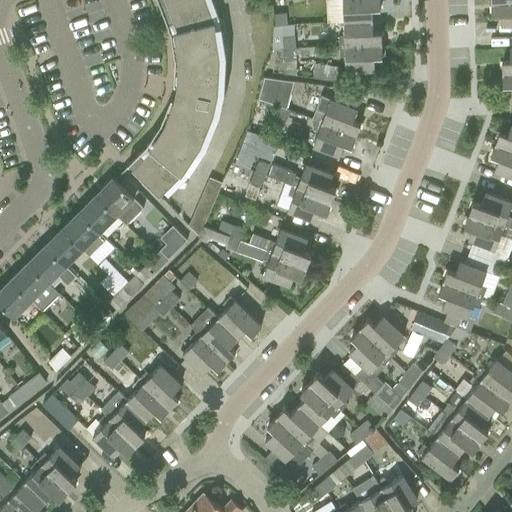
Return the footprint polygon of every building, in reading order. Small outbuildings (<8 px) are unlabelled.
[(160,0),(170,27),(176,25),(178,31),(179,37),(173,38),(176,57),(175,57),(175,59),(176,59),(175,78),(181,78),(180,85),(189,87),(186,103),(177,100),(175,107),(169,105),(162,122),(161,122),(161,123),(162,124),(151,140),(156,143),(152,148),(148,153),(144,149),(130,163),(129,162),(127,163),(128,164),(127,165),(128,166),(129,165),(159,195),(182,173),(201,144),(214,111),(218,90),(220,56),(215,22),(206,0),(160,0)] [(341,0),(343,22),(372,20),(372,9),(380,8),(380,1),(379,0),(341,0)] [(511,0),(491,0),(492,13),(500,12),(501,24),(511,23),(511,0)] [(285,24),(284,13),(274,15),(275,26),(285,24)] [(372,20),(343,22),(343,35),(338,35),(338,46),(382,44),(381,31),(373,32),(372,20)] [(275,26),(275,50),(295,48),(295,47),(294,36),(292,36),(281,38),(280,25),(275,26)] [(382,44),(338,46),(339,56),(345,56),(345,70),(374,69),(374,57),(382,56),(382,44)] [(511,47),(510,48),(510,60),(502,61),(502,73),(511,72),(511,47)] [(275,50),(272,72),(295,75),(296,75),(296,60),(296,54),(295,48),(275,50)] [(338,81),(340,67),(309,63),(308,77),(338,81)] [(511,72),(502,73),(503,86),(511,85),(511,97),(511,72)] [(286,109),(294,81),(264,77),(258,99),(279,106),(286,109)] [(357,109),(330,99),(321,95),(312,119),(316,120),(356,135),(361,123),(353,120),(357,109)] [(286,109),(279,106),(275,117),(286,122),(290,111),(286,109)] [(356,135),(316,120),(313,129),(318,131),(312,145),(339,155),(344,144),(352,147),(356,135)] [(499,132),(495,144),(511,150),(511,123),(507,135),(499,132)] [(246,130),(234,163),(250,169),(255,155),(270,161),(277,141),(246,130)] [(511,150),(495,144),(490,155),(498,158),(494,170),(511,176),(511,150)] [(254,171),(265,175),(269,164),(258,160),(254,171)] [(332,174),(306,164),(300,178),(295,176),(292,185),(331,200),(336,188),(328,185),(332,174)] [(265,175),(254,171),(250,182),(261,185),(265,175)] [(113,176),(96,194),(116,215),(126,224),(143,207),(140,203),(145,197),(125,176),(119,182),(113,176)] [(209,177),(188,225),(199,235),(222,182),(209,177)] [(331,200),(292,185),(288,195),(293,197),(288,210),(314,220),(319,209),(327,212),(331,200)] [(473,201),(469,212),(509,226),(511,218),(511,216),(508,214),(511,203),(511,202),(485,192),(481,204),(473,201)] [(96,194),(79,211),(99,232),(116,215),(96,194)] [(79,211),(62,228),(82,249),(89,255),(106,238),(99,232),(79,211)] [(509,226),(469,212),(464,224),(472,227),(468,238),(475,241),(470,252),(497,262),(501,251),(495,248),(500,234),(505,236),(509,226)] [(222,221),(218,231),(240,239),(244,229),(222,221)] [(162,237),(168,243),(160,251),(161,251),(168,258),(177,250),(187,239),(173,226),(162,237)] [(240,239),(218,231),(204,226),(199,238),(207,242),(209,238),(227,244),(226,246),(236,250),(240,239)] [(62,228),(45,245),(65,265),(82,249),(62,228)] [(271,240),(267,250),(306,265),(308,260),(311,253),(303,250),(308,239),(281,229),(276,242),(271,240)] [(239,251),(259,256),(263,241),(243,235),(239,251)] [(210,242),(207,245),(217,254),(220,250),(210,242)] [(45,245),(28,261),(48,282),(57,274),(67,285),(76,276),(65,265),(45,245)] [(220,250),(217,254),(225,260),(229,254),(222,248),(220,250)] [(306,265),(267,250),(264,258),(269,260),(263,275),(290,285),(294,274),(302,276),(306,265)] [(161,251),(147,264),(140,272),(147,279),(155,272),(168,258),(161,251)] [(497,262),(470,252),(466,263),(459,261),(455,272),(447,269),(443,281),(482,296),(486,286),(481,284),(486,271),(492,274),(497,262)] [(48,282),(28,261),(11,278),(32,299),(42,310),(59,294),(48,283),(48,282)] [(175,277),(173,274),(168,270),(152,286),(173,307),(180,299),(172,290),(175,287),(170,282),(175,277)] [(188,273),(181,282),(190,290),(198,281),(188,273)] [(123,288),(130,296),(143,283),(136,275),(123,288)] [(109,276),(100,284),(114,297),(110,301),(118,309),(130,296),(123,288),(122,289),(112,279),(109,276)] [(32,299),(11,278),(0,288),(0,302),(14,317),(32,299)] [(482,296),(443,281),(438,293),(446,296),(442,307),(448,309),(443,320),(470,330),(474,319),(468,317),(473,303),(479,305),(482,296)] [(511,282),(510,282),(502,303),(511,307),(511,282)] [(173,307),(152,286),(125,312),(142,331),(161,312),(164,315),(173,307)] [(261,326),(230,296),(224,290),(207,307),(237,338),(246,329),(252,335),(261,326)] [(511,307),(502,303),(496,301),(492,312),(511,319),(511,307)] [(237,338),(207,307),(190,324),(196,331),(227,360),(235,352),(229,346),(237,338)] [(102,310),(89,323),(96,331),(110,317),(102,310)] [(368,319),(359,328),(390,357),(397,349),(394,346),(404,335),(383,315),(374,324),(368,319)] [(430,316),(423,335),(443,343),(447,338),(455,327),(430,316)] [(96,331),(89,323),(76,336),(83,343),(96,331)] [(390,357),(359,328),(351,337),(357,343),(349,351),(370,371),(381,360),(384,363),(390,357)] [(195,342),(183,353),(203,372),(212,364),(218,370),(227,360),(196,331),(190,337),(195,342)] [(443,343),(439,347),(448,354),(456,344),(447,338),(443,343)] [(112,353),(121,361),(129,352),(120,344),(112,353)] [(439,347),(433,356),(442,363),(448,354),(439,347)] [(56,370),(71,356),(63,348),(50,361),(56,370)] [(112,353),(104,361),(113,369),(121,361),(112,353)] [(511,384),(511,371),(495,359),(487,370),(483,366),(476,375),(510,401),(511,398),(511,386),(511,384)] [(412,362),(406,370),(416,377),(422,369),(412,362)] [(147,370),(139,379),(169,408),(178,399),(172,393),(181,384),(161,365),(151,375),(147,370)] [(318,372),(309,381),(340,410),(346,403),(343,400),(353,389),(332,369),(324,378),(318,372)] [(384,382),(383,383),(374,392),(392,408),(416,377),(406,370),(391,388),(384,382)] [(39,374),(19,389),(26,397),(45,382),(39,374)] [(475,385),(465,397),(489,415),(496,406),(502,411),(510,401),(476,375),(471,382),(475,385)] [(88,379),(79,388),(87,395),(95,387),(88,379)] [(161,417),(169,408),(139,379),(133,385),(137,389),(126,400),(147,420),(155,411),(161,417)] [(416,388),(425,395),(431,386),(422,379),(416,388)] [(340,410),(309,381),(301,390),(307,396),(299,405),(320,424),(328,415),(332,418),(340,410)] [(79,388),(71,396),(79,404),(87,395),(79,388)] [(416,388),(409,397),(407,400),(417,406),(425,395),(416,388)] [(26,397),(19,389),(10,396),(16,405),(26,397)] [(147,420),(126,400),(117,391),(101,408),(105,413),(137,443),(145,434),(139,428),(147,420)] [(392,408),(374,392),(366,400),(385,418),(392,408)] [(78,418),(52,394),(43,404),(69,428),(78,418)] [(489,415),(465,397),(457,408),(452,405),(446,413),(481,439),(488,430),(481,424),(489,415)] [(284,407),(276,416),(307,445),(314,437),(311,433),(320,424),(299,405),(291,413),(284,407)] [(409,415),(400,409),(393,419),(402,425),(409,415)] [(103,424),(92,435),(113,455),(122,446),(128,452),(137,443),(105,413),(99,419),(103,424)] [(481,439),(446,413),(440,421),(444,424),(436,435),(459,453),(466,444),(473,449),(481,439)] [(274,448),(265,457),(286,478),(312,450),(307,445),(276,416),(272,420),(267,425),(273,431),(265,440),(274,448)] [(367,435),(375,428),(376,427),(368,418),(359,426),(367,435)] [(367,435),(359,426),(350,434),(358,443),(367,435)] [(362,448),(358,452),(364,460),(374,452),(387,442),(375,428),(367,435),(358,443),(362,448)] [(23,429),(15,437),(23,445),(31,436),(23,429)] [(459,453),(436,435),(427,446),(423,443),(417,452),(451,478),(459,468),(452,463),(459,453)] [(15,437),(7,446),(15,453),(23,445),(15,437)] [(79,466),(58,446),(49,456),(45,452),(37,460),(68,490),(77,480),(71,474),(79,466)] [(322,457),(330,466),(338,459),(331,450),(322,457)] [(350,458),(339,467),(346,475),(357,466),(364,460),(358,452),(351,457),(350,458)] [(330,466),(322,457),(313,464),(321,473),(330,466)] [(35,471),(25,481),(45,501),(53,492),(59,498),(68,490),(37,460),(30,467),(35,471)] [(339,467),(329,475),(320,482),(327,491),(346,475),(339,467)] [(417,499),(402,474),(390,482),(387,477),(378,483),(395,511),(410,511),(407,505),(417,499)] [(395,511),(378,483),(374,475),(353,487),(360,500),(367,511),(395,511)] [(11,486),(3,494),(22,511),(39,511),(37,509),(45,501),(25,481),(16,491),(11,486)] [(327,491),(320,482),(311,490),(318,498),(327,491)] [(186,511),(240,511),(243,510),(231,499),(221,509),(204,492),(186,511)] [(22,511),(3,494),(0,497),(0,504),(1,506),(0,506),(0,511),(22,511)] [(367,511),(360,500),(350,506),(347,502),(337,508),(340,511),(367,511)]
